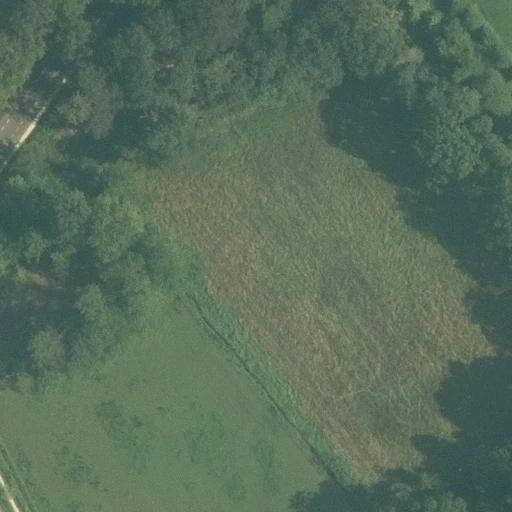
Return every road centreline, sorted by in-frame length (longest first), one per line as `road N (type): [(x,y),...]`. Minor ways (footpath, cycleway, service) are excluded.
road 1 (track): [(511,163),(399,20),(369,0)]
road 2 (secondary): [(0,143),(103,0)]
